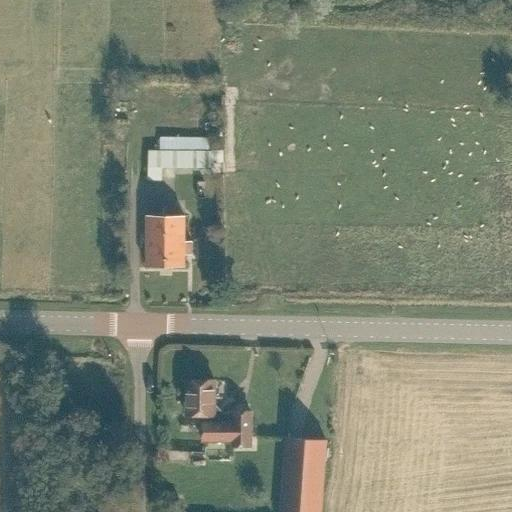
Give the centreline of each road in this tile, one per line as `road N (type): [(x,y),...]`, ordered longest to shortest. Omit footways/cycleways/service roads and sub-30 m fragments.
road 1 (unclassified): [(511,333),(143,324)]
road 2 (unclassified): [(141,511),(143,324)]
road 3 (unclassified): [(0,321),(143,324)]
